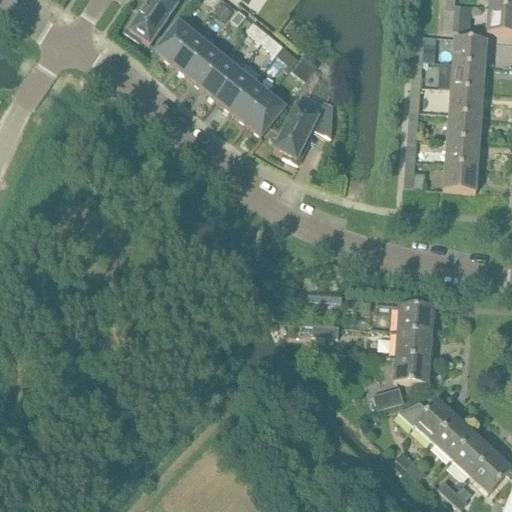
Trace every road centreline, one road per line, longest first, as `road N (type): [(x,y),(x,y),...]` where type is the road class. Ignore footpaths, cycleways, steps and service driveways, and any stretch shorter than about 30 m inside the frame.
road 1 (residential): [(70,46),(281,215),(361,250),(511,282)]
road 2 (residential): [(0,154),(22,107),(70,46)]
